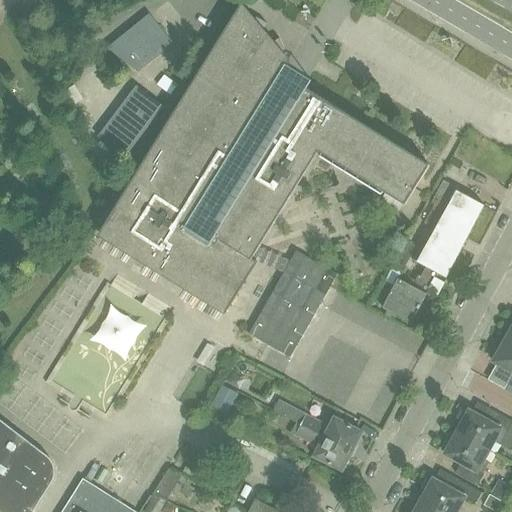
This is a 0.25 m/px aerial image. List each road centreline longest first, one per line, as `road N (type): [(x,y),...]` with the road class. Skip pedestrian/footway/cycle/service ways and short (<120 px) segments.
road 1 (unclassified): [(367,511),(443,368)]
road 2 (unclassified): [(443,368),(511,237)]
